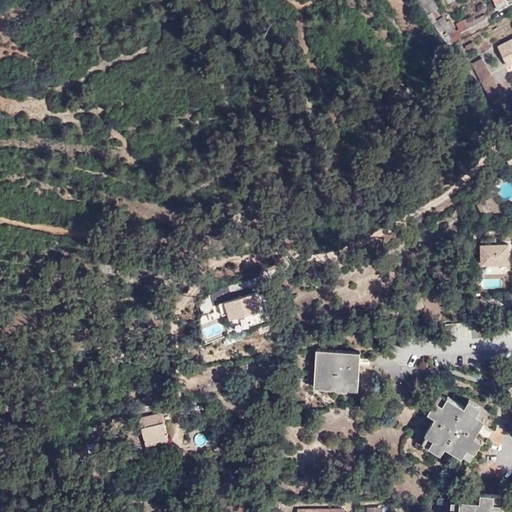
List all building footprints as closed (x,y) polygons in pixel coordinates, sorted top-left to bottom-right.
[(417,0),(447,45),(489,22),(484,14),(469,23),(466,17),(455,24),(458,29),(454,31),(448,21),(446,21),(442,16),(436,20),(435,18),(440,15),(436,8),(438,7),(433,0),(417,0)] [(511,2),(511,0),(493,0),(498,10),(511,2)] [(485,10),(485,5),(482,3),(477,6),(476,9),(481,12),(485,10)] [(511,38),(499,45),(509,66),(511,64),(511,38)] [(501,91),(484,58),(472,64),(489,96),(501,91)] [(492,210),(484,198),(477,203),(484,215),(492,210)] [(486,243),(485,238),(477,238),(478,263),(506,261),(504,242),(492,243),(486,243)] [(261,309),(256,292),(221,302),(224,313),(231,311),(233,317),(261,309)] [(469,299),(469,309),(484,309),(483,298),(469,299)] [(447,342),(511,336),(511,327),(511,320),(445,325),(447,342)] [(362,366),(363,354),(314,351),(312,388),(360,391),(362,366)] [(471,460),(483,442),(476,438),(481,429),(486,422),(484,420),(489,413),(470,402),(466,409),(450,398),(448,401),(440,396),(429,415),(436,419),(426,435),(429,437),(424,444),(442,455),(447,447),(463,457),(465,455),(471,460)] [(170,440),(164,411),(141,416),(147,445),(170,440)] [(501,506),(502,497),(481,495),(480,503),(470,502),(460,501),(460,503),(452,502),(450,511),(503,511),(504,506),(501,506)]
